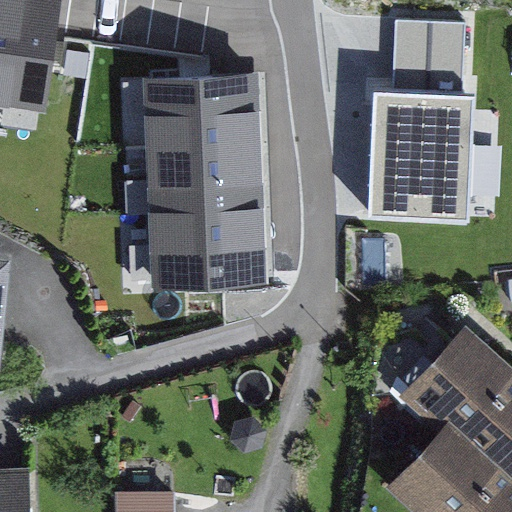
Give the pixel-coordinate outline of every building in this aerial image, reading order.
[(0,0),(0,90),(50,98),(64,0),(0,0)] [(474,17),(405,16),(404,87),(380,87),(378,217),(479,218),(481,88),(473,88),(474,17)] [(263,64),(153,68),(161,280),(271,275),(263,64)] [(0,251),(0,371),(1,372),(13,253),(0,251)] [(511,462),(511,372),(444,320),(393,388),(504,473),(511,462)] [(511,511),(511,487),(425,416),(370,483),(404,511),(511,511)] [(128,486),(175,485),(175,460),(127,460),(128,486)] [(34,511),(33,461),(0,462),(0,511),(34,511)] [(185,511),(185,487),(125,488),(125,511),(185,511)]
